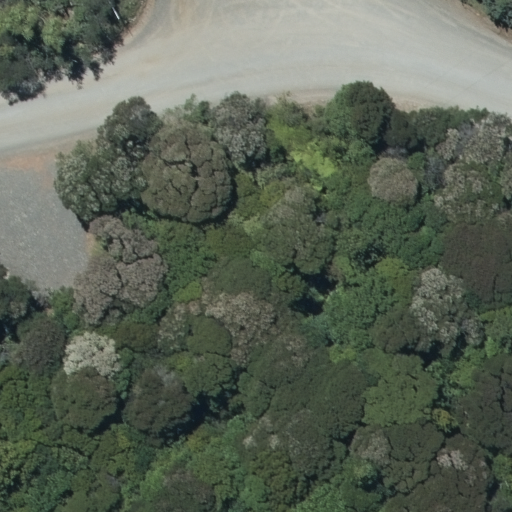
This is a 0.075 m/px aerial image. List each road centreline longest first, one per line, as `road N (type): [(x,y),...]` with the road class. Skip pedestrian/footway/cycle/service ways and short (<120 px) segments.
road 1 (unclassified): [(0,117),(116,96),(240,60),(371,8)]
road 2 (unclassified): [(371,8),(511,93)]
